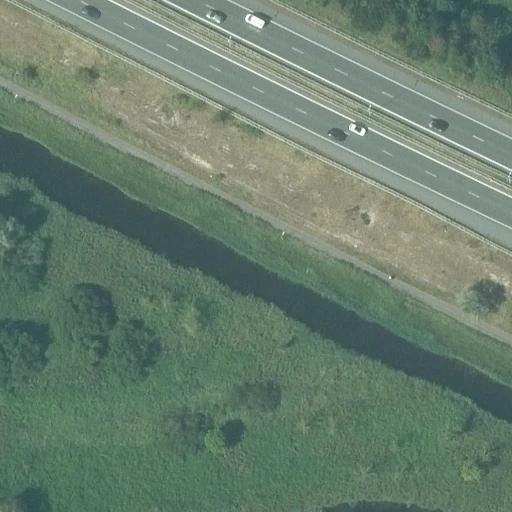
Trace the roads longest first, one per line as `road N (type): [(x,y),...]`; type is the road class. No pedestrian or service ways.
road 1 (motorway): [(63,0),(511,215)]
road 2 (motorway): [(511,158),(189,0)]
